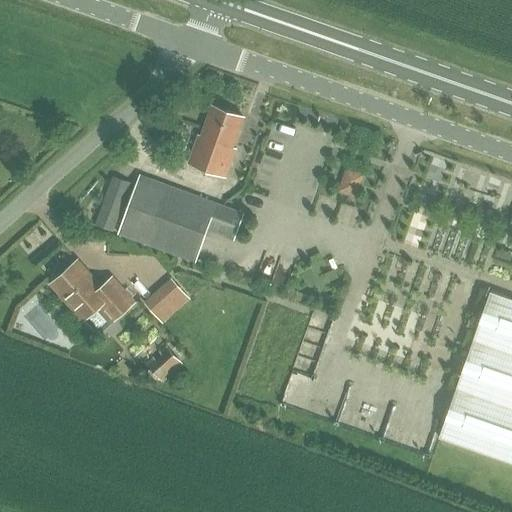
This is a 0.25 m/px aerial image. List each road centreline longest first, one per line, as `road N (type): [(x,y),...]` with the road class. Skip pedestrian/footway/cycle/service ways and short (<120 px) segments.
road 1 (unclassified): [(511,153),(194,40)]
road 2 (primary): [(511,102),(216,1)]
road 3 (unclassified): [(0,223),(194,40)]
road 4 (unclassified): [(194,40),(79,0)]
